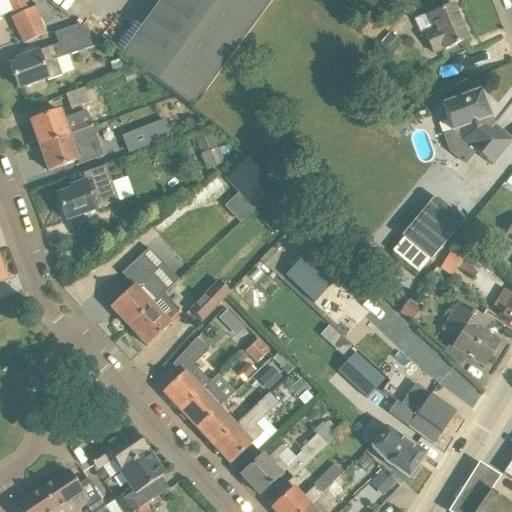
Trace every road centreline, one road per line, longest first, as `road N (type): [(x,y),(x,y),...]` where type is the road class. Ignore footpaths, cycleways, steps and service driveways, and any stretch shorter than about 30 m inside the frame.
road 1 (residential): [(81,346),(235,511)]
road 2 (residential): [(0,183),(37,288),(81,346)]
road 3 (residential): [(81,346),(52,369),(33,453),(0,480)]
road 4 (residential): [(429,511),(511,380)]
